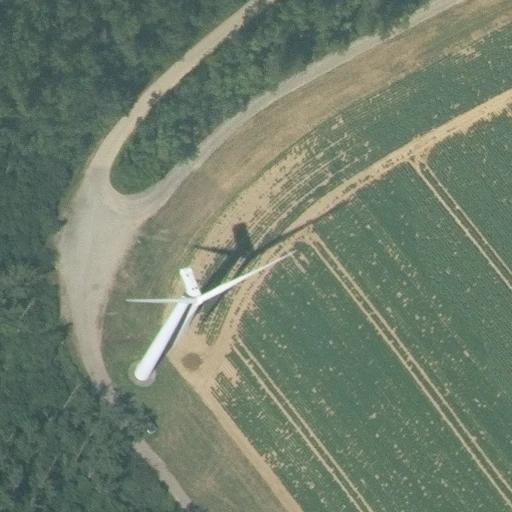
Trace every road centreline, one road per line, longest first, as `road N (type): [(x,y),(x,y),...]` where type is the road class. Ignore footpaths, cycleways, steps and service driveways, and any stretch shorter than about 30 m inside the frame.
road 1 (track): [(451,0),(267,95),(141,199),(73,297),(65,361),(99,428),(166,511)]
road 2 (track): [(73,297),(78,227),(114,134),(178,65),(256,0)]
